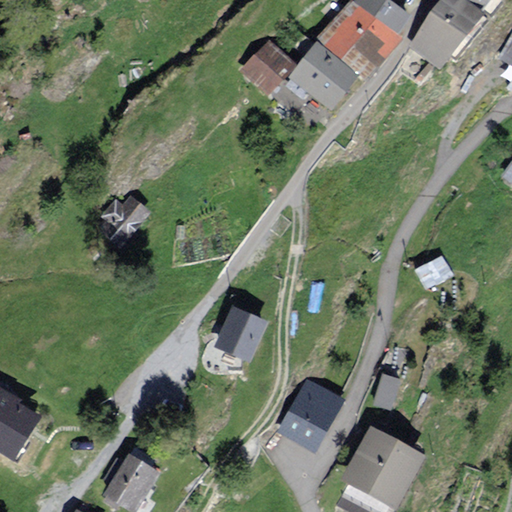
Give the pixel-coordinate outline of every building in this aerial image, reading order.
[(406,15),(384,0),(361,0),(359,4),(395,31),(406,15)] [(447,0),(412,42),(439,64),(493,0),(447,0)] [(395,36),(355,3),(323,42),(363,75),(395,36)] [(511,45),(503,61),(511,65),(511,45)] [(325,46),(300,76),(336,107),(362,77),(325,46)] [(269,47),(246,67),(267,90),(290,69),(269,47)] [(125,204),(116,196),(100,216),(116,230),(111,235),(126,248),(133,239),(137,242),(145,233),(142,230),(154,216),(132,197),(125,204)] [(428,286),(454,272),(443,252),(416,266),(428,286)] [(230,303),(217,342),(256,355),(269,316),(230,303)] [(394,405),(403,376),(383,370),(375,400),(394,405)] [(303,378),(279,429),(318,448),(342,397),(303,378)] [(0,383),(0,447),(16,457),(44,411),(0,383)] [(387,511),(418,455),(377,432),(344,494),(377,511),(387,511)] [(130,446),(106,494),(142,511),(143,511),(167,465),(130,446)]
